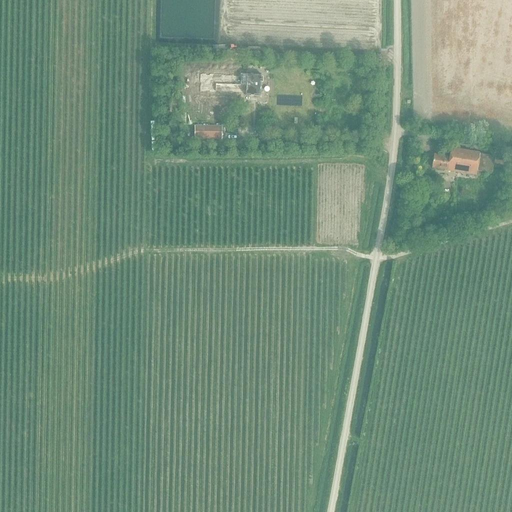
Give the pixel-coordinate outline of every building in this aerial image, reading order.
[(242,95),(242,73),(199,72),(198,93),(242,95)] [(242,73),(242,95),(260,96),(261,74),(242,73)] [(194,138),(222,139),(222,126),(194,126),(194,138)] [(468,166),(484,168),(486,155),(479,154),(479,153),(450,149),(449,157),(433,154),(431,168),(438,169),(467,174),(468,166)] [(495,164),(506,165),(508,157),(496,155),(495,164)] [(437,226),(440,233),(452,229),(450,221),(437,226)]
